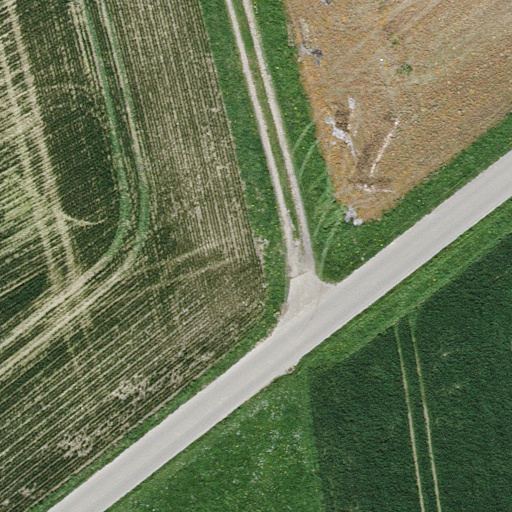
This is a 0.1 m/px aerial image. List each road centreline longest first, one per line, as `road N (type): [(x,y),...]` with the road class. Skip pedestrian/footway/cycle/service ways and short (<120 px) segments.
road 1 (track): [(69,511),(511,168)]
road 2 (track): [(297,332),(301,250),(239,0)]
